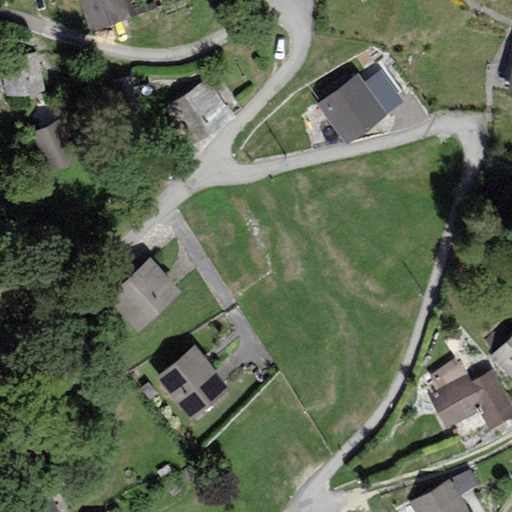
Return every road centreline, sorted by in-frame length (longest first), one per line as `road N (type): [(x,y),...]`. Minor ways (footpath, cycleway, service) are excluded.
road 1 (residential): [(209,170),(231,177),(437,128),(457,129),(470,147),(405,364),(385,404),(290,511)]
road 2 (residential): [(0,19),(121,54),(187,54),(272,8),(288,17),(292,65),(207,153),(209,170)]
road 3 (unclassified): [(209,170),(157,207),(107,275),(91,361),(53,448),(0,475)]
road 4 (track): [(511,439),(396,488),(320,506),(302,498)]
